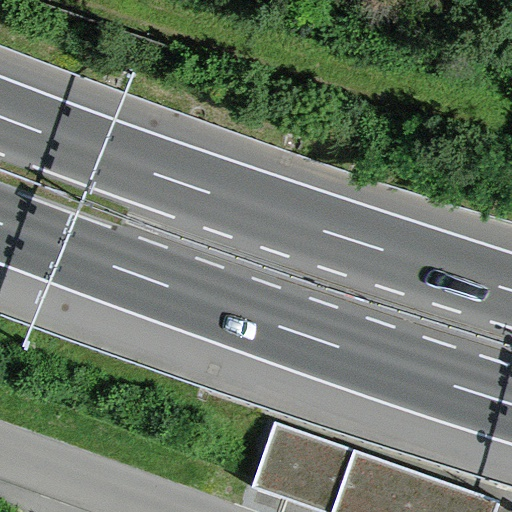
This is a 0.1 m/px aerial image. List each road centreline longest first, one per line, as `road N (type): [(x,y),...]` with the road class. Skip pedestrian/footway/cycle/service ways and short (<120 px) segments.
road 1 (motorway): [(0,227),(511,406)]
road 2 (motorway): [(511,300),(0,121)]
road 3 (track): [(36,0),(264,82),(511,141)]
road 4 (residential): [(0,466),(129,511)]
